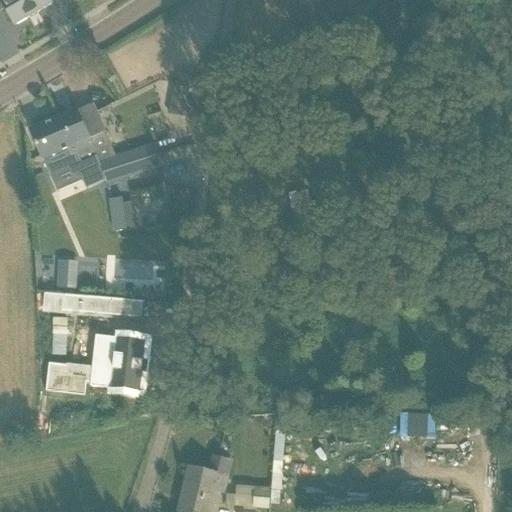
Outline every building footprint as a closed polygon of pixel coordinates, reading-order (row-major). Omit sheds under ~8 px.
[(0,0),(0,11),(5,8),(15,26),(28,18),(28,19),(30,18),(29,18),(29,17),(37,13),(37,14),(37,13),(38,13),(38,12),(51,5),(47,0),(0,0)] [(199,119),(204,89),(174,83),(169,114),(199,119)] [(115,157),(105,133),(93,104),(60,118),(80,164),(97,156),(100,162),(103,173),(157,156),(154,145),(115,157)] [(50,177),(80,164),(60,118),(30,132),(50,177)] [(107,185),(160,167),(157,156),(103,173),(107,185)] [(290,204),(309,201),(307,191),(289,194),(290,204)] [(126,231),(126,230),(123,203),(109,204),(113,233),(126,231)] [(139,318),(140,302),(64,296),(63,312),(139,318)] [(66,331),(66,328),(53,327),(52,366),(72,368),(74,331),(66,331)] [(93,364),(90,384),(97,385),(97,387),(118,390),(124,390),(134,392),(138,392),(143,342),(140,342),(117,339),(116,354),(100,352),(98,365),(93,364)] [(271,413),(292,412),(291,392),(277,393),(278,401),(270,402),(271,413)] [(233,463),(232,463),(212,458),(208,473),(189,469),(179,511),(213,511),(218,494),(226,496),(233,463)]
